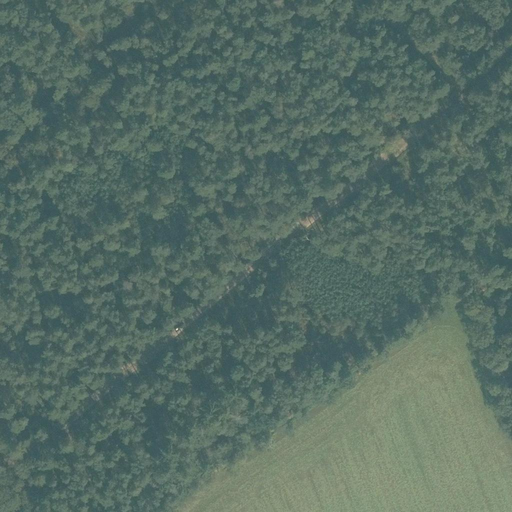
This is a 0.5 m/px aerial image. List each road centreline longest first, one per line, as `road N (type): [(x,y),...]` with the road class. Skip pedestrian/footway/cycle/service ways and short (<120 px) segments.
road 1 (track): [(458,91),(0,471)]
road 2 (track): [(362,0),(458,91)]
